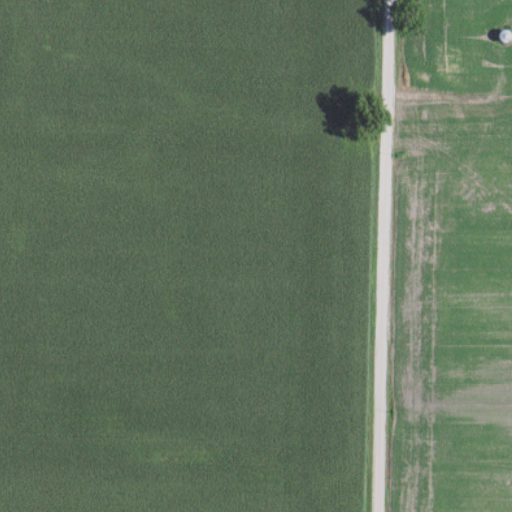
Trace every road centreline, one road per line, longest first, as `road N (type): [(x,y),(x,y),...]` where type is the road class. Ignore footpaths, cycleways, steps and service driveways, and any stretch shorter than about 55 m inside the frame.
road 1 (residential): [(376,511),(388,0)]
road 2 (residential): [(384,135),(198,102),(152,75)]
